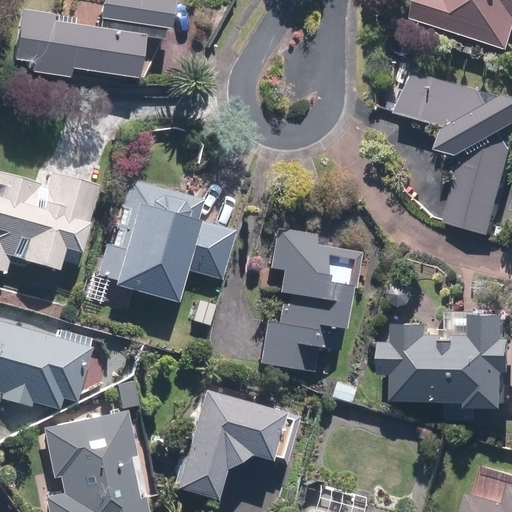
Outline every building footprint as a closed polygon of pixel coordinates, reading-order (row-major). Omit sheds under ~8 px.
[(72,75),(74,65),(140,72),(144,34),(170,37),(174,0),(102,0),(99,24),(54,18),(55,13),(21,9),(15,57),(29,59),(28,70),(72,75)] [(511,0),(422,0),(412,32),(511,64),(511,0)] [(511,171),(511,94),(506,98),(423,69),(409,108),(455,124),(451,144),(469,152),(446,219),(490,234),(511,171)] [(94,195),(0,169),(0,268),(6,270),(10,254),(61,268),(67,245),(80,248),(94,195)] [(202,192),(129,172),(102,275),(182,297),(190,268),(221,276),(235,225),(196,215),(202,192)] [(332,229),(277,224),(273,266),(282,266),(277,321),(264,320),(260,364),(316,369),(318,346),(341,348),(343,324),(350,324),(356,249),(331,246),(332,229)] [(403,371),(403,398),(479,399),(479,405),(511,406),(511,307),(483,307),(483,332),(441,331),(441,320),(405,319),(405,337),(390,337),(389,371),(403,371)] [(93,345),(0,317),(0,392),(57,410),(62,393),(78,397),(93,345)] [(217,496),(226,464),(253,447),(280,455),(294,407),(230,389),(232,384),(211,378),(209,385),(201,383),(173,483),(217,496)] [(150,511),(130,407),(42,424),(52,475),(58,474),(61,491),(45,494),(48,511),(150,511)] [(360,511),(366,495),(319,482),(312,507),(302,504),(299,511),(360,511)] [(511,511),(511,501),(473,493),(468,511),(511,511)]
